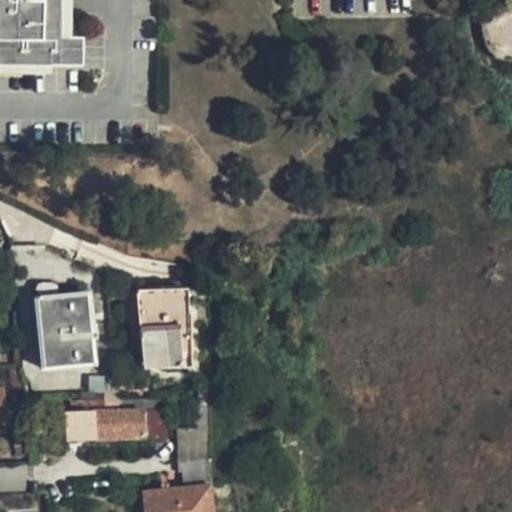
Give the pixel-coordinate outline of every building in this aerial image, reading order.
[(0,0),(0,66),(79,68),(79,39),(68,39),(68,0),(0,0)] [(511,10),(482,18),(475,19),(477,44),(486,58),(499,55),(511,52),(511,10)] [(331,400),(511,377),(511,223),(399,238),(401,254),(342,260),(343,276),(324,278),(327,310),(320,311),(331,400)] [(185,293),(137,294),(141,370),(187,370),(185,293)] [(42,372),(93,368),(86,300),(35,304),(42,372)] [(87,383),(87,397),(114,395),(113,381),(87,383)] [(334,484),(337,511),(511,511),(511,386),(325,411),(334,484)] [(164,414),(139,416),(104,417),(103,407),(80,409),(81,418),(63,419),(64,445),(140,442),(165,441),(164,414)] [(174,435),(176,467),(203,465),(203,432),(174,435)] [(141,497),(142,511),(209,511),(207,489),(203,489),(203,484),(203,465),(176,467),(177,493),(141,497)] [(337,511),(334,484),(314,486),(317,511),(337,511)]
